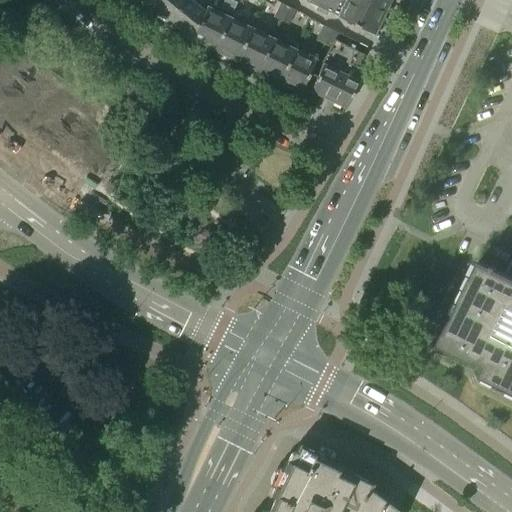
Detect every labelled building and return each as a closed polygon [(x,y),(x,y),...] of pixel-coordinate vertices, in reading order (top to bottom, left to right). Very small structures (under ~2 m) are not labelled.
[(153,0),(148,6),(168,22),(185,0),(153,0)] [(190,39),(203,11),(189,0),(185,0),(168,22),(190,39)] [(190,39),(212,50),(228,18),(236,2),(230,0),(223,0),(220,7),(221,7),(218,13),(206,6),(203,11),(190,39)] [(304,0),(304,1),(337,16),(337,17),(359,28),(372,34),(389,0),(388,0),(304,0)] [(280,21),(287,7),(280,3),(273,18),(280,21)] [(294,10),(287,7),(280,21),(287,25),(294,10)] [(228,18),(212,50),(233,60),(249,27),(249,28),(252,23),(242,19),(240,23),(228,18)] [(323,44),(330,29),(323,26),(316,40),(323,44)] [(249,27),(233,60),(255,71),(271,38),(274,34),(263,29),(261,33),(249,28),(249,27)] [(332,40),(333,40),(337,33),(330,29),(323,44),(329,46),(332,40)] [(271,38),(255,71),(277,81),(293,49),(296,44),(286,39),(283,44),(271,38)] [(362,55),(333,40),(332,40),(329,46),(308,90),(345,108),(357,81),(351,78),(362,55)] [(293,49),(277,81),(299,92),(317,55),(296,44),(293,49)] [(478,261),(471,277),(480,282),(468,307),(458,302),(444,332),(454,336),(447,350),(476,364),(477,361),(485,365),(479,376),(495,384),(499,374),(511,380),(511,289),(509,288),(511,282),(511,278),(499,272),(490,267),(491,266),(486,264),(486,265),(478,261)] [(396,511),(398,510),(396,508),(394,511),(384,511),(378,509),(383,499),(367,487),(366,488),(352,481),(354,475),(297,447),(294,452),(295,452),(290,462),(285,460),(276,478),(292,486),(287,495),(282,492),(273,495),(264,511),(396,511)]
